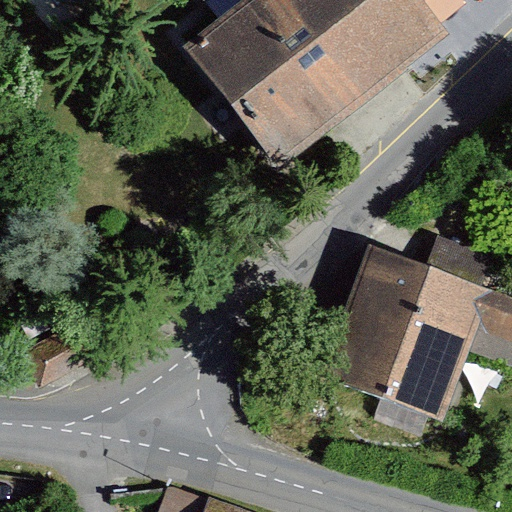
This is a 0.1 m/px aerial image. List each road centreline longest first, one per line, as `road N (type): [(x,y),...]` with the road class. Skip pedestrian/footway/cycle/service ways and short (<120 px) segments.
road 1 (residential): [(511,60),(115,429)]
road 2 (tertiary): [(115,429),(401,511)]
